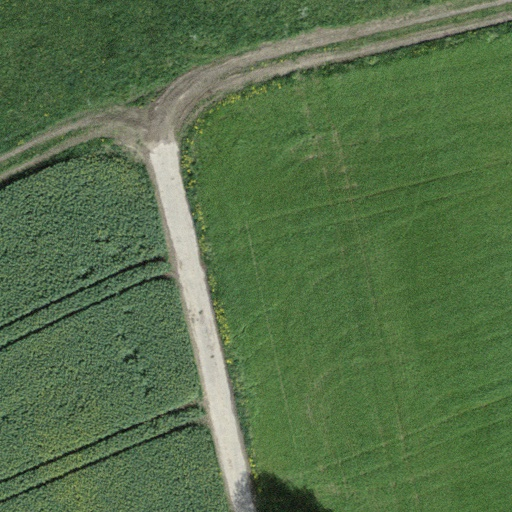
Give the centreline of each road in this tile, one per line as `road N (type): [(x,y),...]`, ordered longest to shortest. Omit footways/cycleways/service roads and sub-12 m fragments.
road 1 (track): [(511,4),(220,76),(159,109),(0,170)]
road 2 (track): [(159,109),(244,511)]
